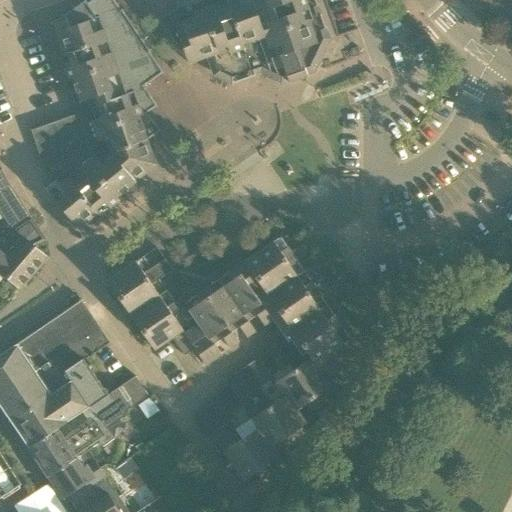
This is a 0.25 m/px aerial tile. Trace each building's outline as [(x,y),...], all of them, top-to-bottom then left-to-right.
[(146,111),(147,112),(157,105),(143,85),(163,72),(150,52),(151,51),(122,9),(121,9),(114,0),(91,0),(87,3),(86,0),(82,3),(79,5),(53,22),(54,24),(56,31),(65,54),(61,55),(69,78),(65,79),(69,92),(71,92),(78,113),(31,130),(45,168),(72,158),(67,143),(87,136),(86,132),(146,111)] [(176,0),(177,1),(180,0),(189,0),(194,13),(189,15),(185,4),(179,6),(179,7),(161,19),(179,57),(187,54),(189,61),(188,61),(189,63),(209,56),(215,75),(232,82),(235,81),(236,82),(255,76),(255,74),(260,72),(281,82),(288,79),(289,82),(308,76),(307,73),(314,71),(323,52),(329,39),(315,0),(176,0)] [(86,132),(87,136),(90,144),(104,140),(108,151),(105,154),(136,191),(141,187),(135,181),(156,164),(147,139),(160,131),(147,112),(146,111),(86,132)] [(136,191),(105,154),(99,160),(96,155),(86,163),(116,197),(117,196),(125,190),(130,196),(136,191)] [(120,199),(117,196),(116,197),(86,163),(78,169),(81,172),(72,180),(69,177),(68,178),(98,212),(97,213),(100,216),(120,199)] [(0,189),(9,183),(2,169),(0,169),(0,189)] [(52,196),(58,203),(79,228),(97,213),(98,212),(68,178),(60,184),(62,187),(52,196)] [(0,218),(3,217),(13,230),(13,231),(14,230),(15,230),(32,219),(38,228),(21,201),(10,184),(9,183),(0,189),(0,218)] [(47,258),(15,230),(14,230),(13,231),(13,230),(0,239),(0,270),(21,288),(47,258)] [(341,370),(340,369),(329,354),(351,339),(281,237),(186,302),(143,332),(155,349),(172,337),(185,355),(195,348),(206,365),(222,354),(211,337),(261,303),(256,295),(264,289),(311,358),(326,380),(341,370)] [(119,297),(169,263),(165,259),(144,273),(136,261),(107,281),(119,297)] [(152,284),(159,279),(173,269),(169,263),(119,297),(131,315),(159,295),(152,284)] [(167,307),(160,296),(159,295),(131,315),(143,332),(186,302),(182,296),(167,307)] [(81,299),(0,354),(0,405),(9,420),(10,420),(28,446),(28,447),(28,448),(29,447),(59,428),(83,412),(109,394),(135,377),(81,299)] [(257,314),(264,325),(273,319),(265,308),(257,314)] [(240,326),(247,336),(255,331),(248,320),(240,326)] [(268,334),(273,341),(283,334),(278,327),(268,334)] [(239,342),(231,332),(223,338),(230,348),(239,342)] [(279,349),(289,342),(283,334),(273,341),(279,349)] [(273,377),(259,357),(248,365),(262,385),(273,377)] [(293,370),(318,407),(326,402),(320,394),(331,387),(326,380),(311,358),(293,370)] [(250,393),(262,385),(248,365),(236,373),(250,393)] [(312,412),(318,407),(293,370),(276,382),(285,395),(286,395),(296,410),(297,410),(306,403),(312,412)] [(239,401),(239,400),(250,393),(236,373),(225,380),(228,385),(239,401)] [(127,402),(145,390),(135,377),(109,394),(83,412),(88,421),(65,436),(59,428),(29,447),(48,475),(76,456),(77,457),(99,442),(102,447),(115,438),(102,420),(128,404),(127,402)] [(243,405),(239,400),(239,401),(228,385),(217,393),(221,398),(220,398),(231,413),(243,405)] [(306,423),(297,410),(296,410),(286,395),(285,395),(269,407),(294,443),(301,438),(296,430),(306,423)] [(235,417),(231,413),(220,398),(209,405),(223,426),(235,417)] [(212,433),(223,426),(209,405),(198,413),(212,433)] [(259,427),(272,446),(281,440),(287,448),(294,443),(269,407),(252,418),(258,428),(259,427)] [(258,428),(242,439),(267,476),(274,471),(269,463),(279,456),(272,446),(259,427),(258,428)] [(260,481),(267,476),(242,439),(224,451),(244,480),(254,473),(260,481)] [(83,467),(77,457),(76,456),(48,475),(63,498),(85,484),(87,487),(94,483),(105,475),(95,460),(83,467)] [(105,475),(94,483),(104,497),(108,494),(115,490),(105,475)] [(80,511),(119,511),(108,494),(104,497),(80,511)] [(160,499),(148,507),(151,511),(166,511),(168,511),(160,499)]
